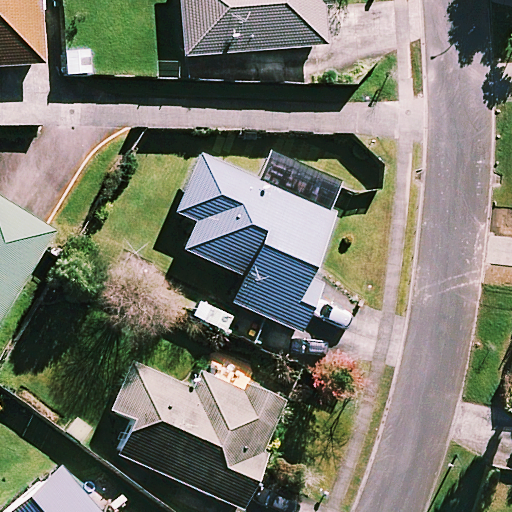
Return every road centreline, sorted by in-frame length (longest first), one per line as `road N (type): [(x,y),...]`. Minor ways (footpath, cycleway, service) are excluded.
road 1 (residential): [(390,511),(439,346),(452,264),(461,183),(455,0)]
road 2 (unknown): [(0,114),(460,117),(511,107)]
